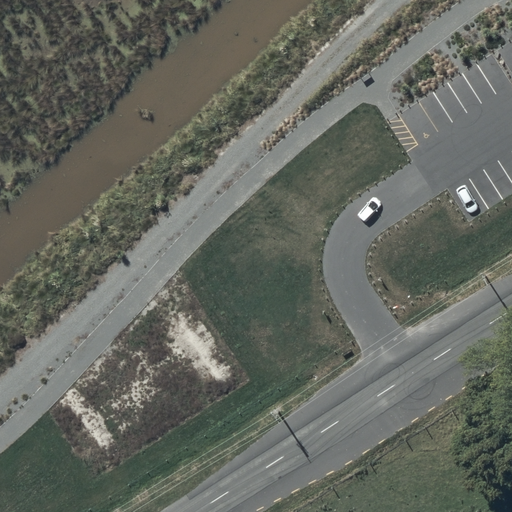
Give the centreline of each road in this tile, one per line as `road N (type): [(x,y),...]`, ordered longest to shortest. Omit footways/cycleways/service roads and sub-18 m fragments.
road 1 (track): [(0,394),(94,311),(256,133),(397,0)]
road 2 (tertiary): [(188,511),(511,302)]
